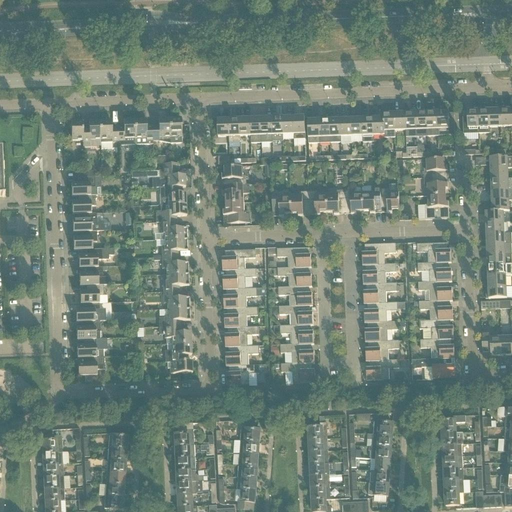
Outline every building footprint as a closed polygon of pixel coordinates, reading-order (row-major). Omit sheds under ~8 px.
[(490,128),(501,128),(500,108),(495,108),(494,111),(489,111),(490,128)] [(501,128),(511,127),(511,110),(506,110),(505,108),(500,108),(501,128)] [(479,135),(479,129),(478,109),(473,109),(472,111),(467,112),(467,118),(463,118),(463,135),(479,135)] [(483,109),(478,109),(478,111),(479,129),(479,135),(490,134),(490,128),(489,111),(485,111),(483,111),(483,109)] [(431,113),(427,113),(427,137),(438,137),(437,110),(432,110),(431,113)] [(442,110),(437,110),(438,137),(455,136),(454,114),(449,114),(449,112),(444,112),(442,110)] [(410,114),(405,114),(406,131),(406,138),(417,138),(416,111),(411,111),(410,114)] [(421,111),(416,111),(417,138),(427,137),(427,113),(422,113),(421,111)] [(388,114),(383,114),(384,116),(384,136),(385,136),(385,138),(395,138),(395,131),(394,112),(389,112),(388,114)] [(399,112),(394,112),(395,131),(406,131),(405,114),(401,114),(399,112)] [(287,118),(283,118),(283,135),(294,135),(293,115),(288,115),(287,118)] [(298,115),(293,115),(294,135),(294,140),(305,140),(304,117),(300,117),(298,115)] [(265,119),(261,119),(262,144),(273,143),(273,142),(272,118),(272,116),(267,116),(267,119),(265,119)] [(277,116),(272,116),(272,118),(273,142),(283,142),(283,135),(283,118),(278,118),(277,118),(277,116)] [(377,119),(373,119),(373,136),(384,136),(384,116),(379,116),(379,119),(377,119)] [(240,143),(240,137),(239,120),(235,120),(234,117),(229,118),(229,137),(229,143),(240,143)] [(240,137),(251,137),(250,117),(245,117),(244,119),(239,120),(240,137)] [(255,117),(250,117),(250,119),(251,137),(251,144),(262,144),(261,119),(257,119),(255,119),(255,117)] [(345,117),(340,118),(341,137),(352,137),(351,120),(347,120),(345,117)] [(356,120),(351,120),(352,137),(363,137),(362,117),(357,117),(356,120)] [(367,117),(362,117),(363,137),(363,143),(374,142),(373,136),(373,119),(368,119),(367,117)] [(218,138),(229,137),(229,118),(224,118),(222,120),(217,120),(218,138)] [(320,144),(319,118),(314,119),(313,121),(308,121),(308,144),(320,144)] [(324,118),(319,118),(320,144),(330,144),(330,120),(325,121),(324,118)] [(334,120),(330,120),(330,144),(341,143),(341,137),(340,118),(335,118),(334,120)] [(158,126),(152,127),(153,143),(159,142),(170,145),(169,120),(158,121),(158,126)] [(181,120),(169,120),(170,145),(182,145),(181,120)] [(124,127),(117,128),(118,143),(118,147),(135,146),(135,121),(123,122),(124,127)] [(146,121),(135,121),(135,146),(153,146),(153,143),(152,127),(146,127),(146,121)] [(90,141),(100,141),(100,122),(88,123),(89,129),(83,129),(82,123),(83,144),(90,144),(90,141)] [(101,144),(118,143),(117,128),(112,128),(111,122),(100,122),(100,141),(101,144)] [(83,144),(82,123),(71,123),(71,142),(83,141),(83,144)] [(230,165),(230,161),(230,157),(218,157),(218,166),(230,165)] [(488,165),(488,170),(508,169),(511,168),(511,157),(490,159),(490,164),(488,165)] [(424,170),(424,179),(448,179),(447,167),(445,168),(444,160),(426,161),(427,170),(424,170)] [(222,175),(222,187),(246,186),(246,177),(243,177),(242,167),(224,168),(225,175),(222,175)] [(491,176),(491,181),(508,180),(508,169),(488,170),(488,175),(491,176)] [(146,173),(131,173),(131,179),(147,179),(159,179),(159,189),(180,188),(185,188),(185,177),(179,177),(179,171),(163,171),(163,172),(158,172),(158,173),(146,173)] [(71,185),(72,197),(95,196),(98,194),(98,191),(95,189),(94,178),(90,178),(78,179),(78,185),(71,185)] [(427,188),(428,197),(446,197),(445,190),(448,190),(448,179),(424,179),(424,189),(427,188)] [(489,187),(489,191),(509,191),(511,190),(511,179),(508,180),(491,181),(491,185),(489,187)] [(225,197),(226,204),(244,204),(243,195),(250,195),(249,186),(246,186),(222,187),(223,198),(225,197)] [(159,189),(160,207),(164,206),(186,206),(185,194),(180,195),(180,188),(159,189)] [(371,194),(362,194),(363,212),(370,212),(370,215),(375,214),(375,211),(381,211),(381,198),(380,190),(371,191),(371,194)] [(390,190),(380,190),(381,198),(381,211),(387,211),(387,214),(390,214),(392,214),(392,211),(399,211),(399,201),(399,193),(390,193),(390,190)] [(511,190),(509,191),(489,191),(489,196),(492,196),(492,202),(509,201),(511,201),(511,190)] [(354,191),(344,192),(345,215),(356,215),(356,212),(363,212),(362,194),(354,194),(354,191)] [(335,195),(326,195),(327,213),(334,213),(334,216),(345,215),(344,192),(335,192),(335,195)] [(300,196),(290,197),(291,215),(298,214),(298,217),(309,217),(308,193),(299,193),(300,196)] [(318,193),(308,193),(309,217),(320,216),(320,214),(327,213),(326,195),(318,196),(318,193)] [(291,215),(290,197),(282,197),(282,194),(272,194),(273,218),(284,218),(284,215),(291,215)] [(72,203),(72,215),(79,215),(91,214),(91,207),(95,207),(95,196),(72,197),(78,197),(78,203),(72,203)] [(446,197),(428,197),(428,206),(425,206),(426,221),(449,220),(449,203),(446,203),(446,197)] [(492,208),(490,208),(490,213),(503,212),(509,212),(509,201),(492,202),(492,208)] [(226,211),(223,211),(224,225),(247,224),(250,224),(249,213),(247,213),(244,213),(244,204),(226,204),(226,211)] [(160,213),(156,213),(157,224),(161,224),(177,223),(177,217),(186,217),(186,206),(164,206),(163,207),(163,212),(164,213),(160,213)] [(490,213),(486,213),(486,224),(504,223),(503,212),(490,213)] [(79,221),(72,221),(73,233),(80,233),(96,232),(103,232),(103,225),(96,225),(96,214),(91,214),(79,215),(79,221)] [(177,223),(161,224),(161,235),(165,235),(165,241),(187,240),(187,229),(183,229),(177,229),(177,223)] [(486,224),(486,235),(504,234),(504,223),(486,224)] [(73,251),(85,251),(92,250),(92,243),(97,243),(96,232),(80,233),(80,239),(73,239),(73,251)] [(486,235),(487,246),(510,245),(510,234),(504,234),(486,235)] [(165,247),(162,248),(162,259),(178,258),(178,252),(184,252),(188,252),(187,240),(165,241),(165,247)] [(448,244),(417,245),(417,246),(417,254),(423,254),(424,265),(429,264),(445,264),(448,264),(451,264),(451,251),(448,251),(445,251),(445,245),(448,245),(448,244)] [(365,254),(362,254),(363,267),(365,267),(369,266),(385,266),(385,255),(396,254),(395,246),(395,245),(364,246),(365,246),(368,246),(368,254),(365,254)] [(511,255),(510,245),(487,246),(487,257),(511,255)] [(308,249),(277,250),(277,259),(288,258),(289,269),(305,269),(309,269),(311,269),(311,256),(308,256),(305,256),(305,250),(308,250),(308,249)] [(85,257),(78,257),(79,269),(86,268),(98,268),(97,261),(102,261),(108,261),(108,256),(113,256),(113,250),(102,250),(92,250),(85,251),(85,257)] [(222,259),(223,272),(229,271),(245,271),(244,260),(256,259),(256,256),(259,256),(259,250),(255,250),(255,251),(225,252),(225,253),(228,253),(228,259),(222,259)] [(511,255),(487,257),(488,267),(511,266),(511,255)] [(178,258),(162,259),(162,261),(162,270),(166,270),(166,276),(189,275),(188,264),(184,264),(178,264),(178,258)] [(424,265),(418,265),(418,273),(429,273),(429,283),(429,284),(446,283),(449,283),(452,283),(451,270),(449,270),(445,270),(445,264),(429,264),(424,265)] [(365,273),(363,273),(363,286),(366,286),(369,286),(386,285),(385,274),(397,274),(396,266),(385,266),(369,266),(369,273),(365,273)] [(511,266),(488,267),(488,278),(506,277),(511,277),(511,276),(511,266),(511,267),(511,266)] [(86,275),(79,275),(80,287),(86,286),(103,286),(108,286),(108,278),(103,278),(102,268),(98,268),(86,268),(86,275)] [(289,269),(278,270),(278,277),(278,278),(289,277),(290,288),(290,289),(306,288),(309,288),(312,288),(311,275),(309,275),(305,275),(305,269),(289,269)] [(229,278),(223,278),(223,291),(226,291),(229,291),(245,290),(245,279),(256,279),(256,270),(245,271),(229,271),(229,278)] [(167,282),(163,282),(163,294),(179,293),(179,287),(185,287),(189,287),(189,275),(184,275),(166,276),(167,282)] [(485,286),(488,286),(488,289),(506,288),(506,277),(488,278),(485,278),(485,286)] [(429,284),(418,284),(418,292),(424,292),(424,303),(430,303),(447,302),(450,302),(452,302),(452,289),(449,289),(446,289),(446,283),(429,284)] [(366,292),(364,292),(364,305),(367,305),(370,305),(386,304),(386,293),(397,293),(397,292),(397,287),(397,285),(386,285),(369,286),(369,292),(366,292)] [(80,293),(80,305),(99,304),(99,297),(103,297),(103,286),(80,287),(86,287),(87,293),(80,293)] [(290,289),(278,289),(279,297),(290,297),(290,307),(290,308),(307,307),(310,307),(313,307),(312,294),(309,294),(306,294),(306,288),(290,289)] [(488,289),(488,292),(485,292),(486,300),(507,299),(506,288),(488,289)] [(226,297),(224,297),(224,310),(227,310),(230,310),(246,309),(246,298),(257,298),(257,294),(257,290),(246,290),(245,290),(229,291),(230,297),(226,297)] [(179,293),(163,294),(164,305),(167,304),(168,311),(190,310),(189,299),(185,299),(180,299),(179,293)] [(424,303),(419,303),(419,311),(430,311),(431,322),(447,321),(450,321),(453,321),(453,308),(450,308),(447,308),(447,302),(430,303),(424,303)] [(500,303),(500,311),(507,310),(511,310),(511,307),(511,302),(500,303)] [(500,311),(500,303),(481,303),(481,311),(500,311)] [(82,311),(76,311),(76,323),(83,323),(100,322),(105,322),(104,310),(99,310),(99,304),(82,305),(82,311)] [(367,311),(364,311),(365,324),(367,324),(371,324),(387,323),(387,312),(398,312),(398,310),(405,310),(405,304),(398,304),(386,304),(370,305),(370,311),(367,311)] [(290,308),(279,308),(279,316),(291,316),(291,327),(307,326),(311,326),(313,326),(313,313),(310,313),(307,313),(307,307),(290,308)] [(227,316),(224,316),(225,329),(227,329),(231,329),(247,328),(246,317),(247,317),(258,317),(257,309),(246,309),(230,310),(230,316),(227,316)] [(164,322),(159,322),(159,328),(181,328),(180,322),(186,322),(190,321),(190,310),(186,310),(168,311),(168,317),(164,317),(164,319),(164,322)] [(431,322),(420,322),(420,330),(423,330),(431,330),(431,341),(448,341),(451,340),(454,340),(453,328),(451,328),(447,328),(447,321),(431,322)] [(83,329),(76,329),(77,341),(83,341),(102,340),(101,333),(100,333),(100,322),(83,323),(83,329)] [(368,330),(365,331),(365,343),(368,343),(371,343),(388,343),(388,342),(387,332),(399,331),(399,328),(404,328),(404,323),(398,323),(387,323),(371,324),(371,330),(368,330)] [(291,327),(280,327),(280,328),(280,334),(280,335),(291,335),(292,346),(308,345),(311,345),(314,345),(313,332),(311,333),(308,333),(307,326),(291,327)] [(181,328),(159,328),(160,336),(165,336),(165,339),(166,339),(166,346),(167,346),(191,345),(190,333),(181,334),(181,328)] [(228,335),(225,336),(225,348),(228,348),(231,348),(248,348),(247,337),(258,336),(258,328),(247,328),(231,329),(231,335),(228,335)] [(490,333),(482,334),(482,349),(483,357),(491,357),(502,357),(501,339),(500,339),(490,339),(490,333)] [(511,338),(501,339),(502,357),(511,356),(511,338)] [(84,347),(77,347),(77,359),(84,359),(96,358),(104,358),(104,351),(101,351),(100,340),(83,341),(84,347)] [(423,341),(420,342),(421,350),(432,349),(432,360),(454,360),(454,347),(451,347),(448,347),(448,341),(431,341),(423,341)] [(368,350),(366,350),(366,363),(369,362),(372,362),(388,362),(388,351),(399,350),(399,342),(388,343),(371,343),(371,350),(368,350)] [(166,363),(167,363),(192,363),(192,362),(186,362),(186,356),(191,356),(191,345),(167,346),(167,352),(165,352),(166,363)] [(292,346),(280,346),(281,355),(292,354),(292,365),(309,365),(315,365),(314,352),(312,352),(308,352),(308,345),(292,346)] [(228,355),(226,355),(226,368),(229,367),(232,367),(248,367),(248,356),(259,355),(259,347),(248,348),(231,348),(232,354),(228,355)] [(104,371),(104,358),(84,359),(84,365),(78,365),(78,377),(85,377),(85,384),(92,384),(92,377),(97,376),(97,371),(104,371)] [(421,361),(412,361),(412,369),(421,369),(424,369),(424,381),(433,381),(433,380),(455,379),(455,366),(454,360),(432,360),(421,361)] [(369,369),(366,369),(367,382),(389,381),(389,370),(400,369),(400,361),(388,362),(372,362),(372,369),(369,369)] [(192,363),(167,363),(167,370),(170,370),(170,375),(192,374),(192,363)] [(292,365),(281,366),(281,374),(285,374),(286,374),(286,386),(293,386),(293,385),(315,384),(315,371),(309,371),(309,365),(292,365)] [(229,374),(226,374),(227,387),(249,386),(248,375),(249,375),(260,374),(260,366),(249,367),(248,367),(232,367),(232,374),(229,374)] [(442,422),(442,435),(456,434),(455,425),(465,424),(465,417),(453,418),(453,422),(442,422)] [(319,428),(308,428),(309,441),(327,440),(326,424),(324,424),(324,418),(319,418),(320,424),(319,424),(319,428)] [(491,419),(482,419),(483,427),(486,427),(486,428),(487,428),(491,428),(491,419)] [(374,422),(373,436),(391,437),(392,424),(381,423),(381,421),(374,422)] [(178,435),(175,435),(176,448),(191,447),(194,447),(193,425),(178,425),(178,435)] [(241,428),(240,442),(259,443),(259,431),(248,430),(248,428),(241,428)] [(456,434),(442,435),(443,447),(461,446),(463,446),(463,434),(456,434)] [(109,435),(108,449),(125,450),(126,438),(115,437),(115,435),(109,435)] [(368,435),(367,440),(373,441),(372,448),(391,449),(391,437),(373,436),(368,435)] [(42,442),(43,454),(61,453),(61,437),(53,437),(53,441),(42,442)] [(327,440),(309,441),(309,453),(324,452),(328,452),(327,440)] [(503,453),(510,453),(511,453),(511,441),(504,441),(503,453)] [(240,442),(239,454),(258,455),(259,443),(240,442)] [(461,446),(443,447),(443,459),(462,458),(461,446)] [(191,447),(176,448),(176,460),(195,459),(194,447),(191,447)] [(369,448),(368,452),(371,452),(370,460),(371,460),(375,461),(390,461),(391,449),(372,448),(371,448),(369,448)] [(108,449),(107,461),(111,461),(125,462),(125,450),(108,449)] [(324,452),(309,453),(310,465),(329,464),(328,452),(324,452)] [(43,454),(43,466),(62,465),(61,453),(43,454)] [(239,454),(239,466),(243,467),(257,467),(258,455),(239,454)] [(462,458),(443,459),(444,471),(457,470),(463,470),(462,458)] [(195,459),(176,460),(177,472),(195,471),(195,459)] [(106,473),(124,474),(125,462),(111,461),(107,461),(106,473)] [(375,461),(375,472),(389,473),(390,461),(375,461)] [(329,464),(310,465),(310,477),(325,477),(329,476),(330,476),(335,476),(335,465),(330,465),(329,465),(329,464)] [(43,466),(44,478),(63,477),(62,465),(43,466)] [(239,466),(238,478),(243,479),(256,479),(257,467),(243,467),(239,466)] [(457,470),(444,471),(445,483),(463,482),(463,470),(457,470)] [(195,471),(177,472),(177,484),(196,483),(203,483),(203,477),(198,477),(197,476),(195,476),(195,471)] [(371,472),(370,484),(388,485),(389,473),(375,472),(371,472)] [(106,473),(105,485),(123,486),(124,474),(106,473)] [(325,477),(310,477),(311,489),(326,489),(330,488),(329,476),(325,477)] [(44,478),(44,491),(63,490),(63,477),(44,478)] [(500,493),(499,494),(504,494),(505,508),(505,509),(511,508),(511,477),(508,477),(501,477),(500,493)] [(242,490),(242,491),(255,492),(256,479),(243,479),(238,478),(237,490),(242,490)] [(463,482),(445,483),(445,495),(459,495),(461,494),(464,494),(463,482)] [(196,483),(177,484),(178,496),(193,495),(193,496),(197,496),(196,483)] [(369,484),(368,497),(371,497),(387,498),(387,497),(388,485),(370,484),(369,484)] [(105,485),(105,497),(122,498),(123,486),(105,485)] [(326,489),(311,489),(312,502),(326,501),(330,500),(330,488),(326,489)] [(44,491),(45,502),(58,502),(64,502),(63,490),(44,491)] [(255,492),(242,491),(241,502),(239,502),(238,511),(250,511),(251,504),(255,504),(255,492)] [(178,496),(175,496),(175,504),(178,504),(179,508),(193,507),(193,496),(193,495),(178,496)] [(459,495),(445,495),(446,508),(459,507),(459,495)] [(122,498),(105,497),(104,509),(121,511),(122,498)] [(326,501),(312,502),(312,511),(330,511),(330,508),(327,508),(326,501)] [(45,502),(42,503),(42,510),(45,510),(45,511),(58,511),(58,502),(45,502)]
